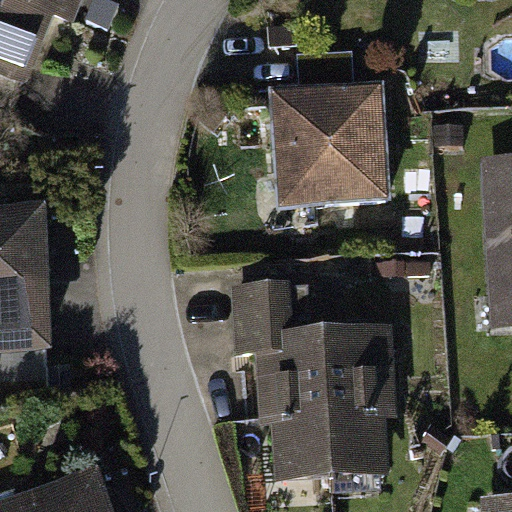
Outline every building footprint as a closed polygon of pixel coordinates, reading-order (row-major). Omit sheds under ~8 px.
[(0,0),(0,78),(36,94),(74,6),(102,18),(110,0),(0,0)] [(379,96),(281,100),(285,205),(383,202),(379,96)] [(57,207),(0,209),(0,308),(62,306),(57,207)] [(353,279),(276,280),(277,352),(310,351),(311,478),(426,476),(424,327),(353,328),(353,279)] [(136,511),(119,461),(0,501),(0,511),(136,511)]
